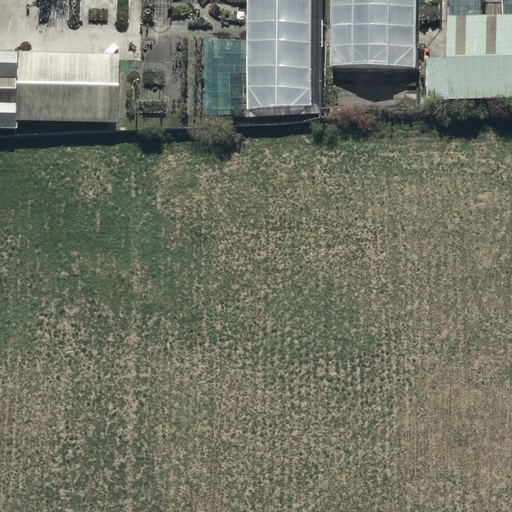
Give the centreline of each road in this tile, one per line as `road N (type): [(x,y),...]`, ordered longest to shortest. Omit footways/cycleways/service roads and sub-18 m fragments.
road 1 (unknown): [(79,333),(473,337)]
road 2 (residential): [(74,511),(79,333)]
